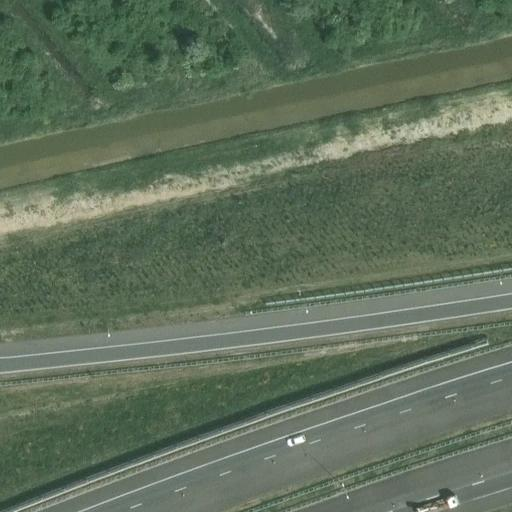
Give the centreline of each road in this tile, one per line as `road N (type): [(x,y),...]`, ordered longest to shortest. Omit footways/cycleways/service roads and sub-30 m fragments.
road 1 (motorway): [(511,302),(0,365)]
road 2 (motorway): [(511,388),(149,511)]
road 3 (motorway): [(391,511),(511,473)]
